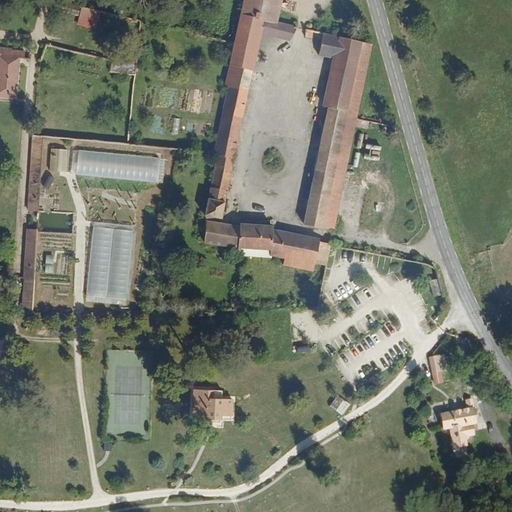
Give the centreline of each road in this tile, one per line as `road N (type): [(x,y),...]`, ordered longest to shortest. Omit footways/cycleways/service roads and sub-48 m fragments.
road 1 (secondary): [(511,379),(444,243),(373,0)]
road 2 (unknown): [(425,347),(384,391),(251,485),(94,503)]
road 3 (unknown): [(76,199),(75,364),(94,503)]
road 4 (unknown): [(16,266),(25,88),(40,0)]
